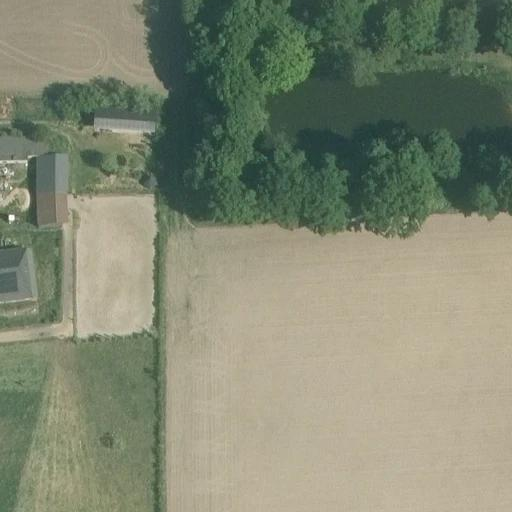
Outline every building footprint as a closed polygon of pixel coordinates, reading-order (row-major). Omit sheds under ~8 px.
[(96,132),(158,133),(159,106),(97,105),(96,132)] [(53,138),(0,139),(0,163),(27,163),(27,159),(53,158),(53,138)] [(150,173),(143,177),(143,186),(150,191),(157,186),(157,178),(150,173)] [(38,194),(39,227),(71,226),(70,193),(38,194)] [(31,252),(0,255),(0,304),(37,300),(31,252)]
